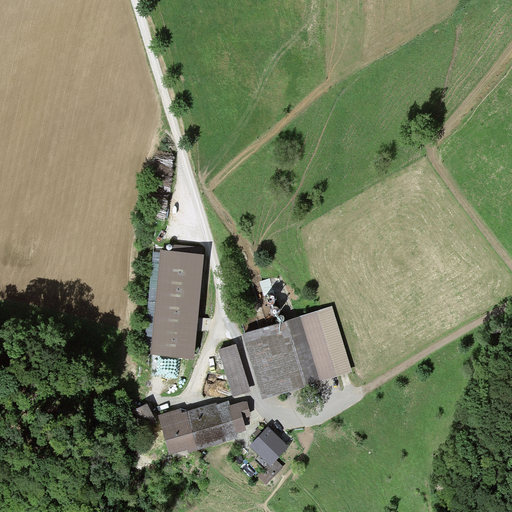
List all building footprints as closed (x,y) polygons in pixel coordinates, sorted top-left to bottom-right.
[(159,250),(151,349),(194,353),(202,254),(159,250)] [(333,303),(243,329),(262,395),(352,370),(333,303)] [(236,341),(218,347),(233,394),(251,388),(236,341)] [(177,409),(160,414),(170,448),(187,443),(188,448),(238,434),(236,428),(245,426),(242,415),(251,413),(247,399),(229,404),(228,400),(217,403),(217,402),(187,410),(185,407),(177,409)] [(146,401),(129,410),(139,428),(155,419),(146,401)] [(258,432),(250,440),(252,442),(250,444),(259,453),(255,458),(264,467),(275,456),(288,443),(268,423),(258,432)] [(284,465),(275,456),(264,467),(258,474),(267,482),(284,465)]
